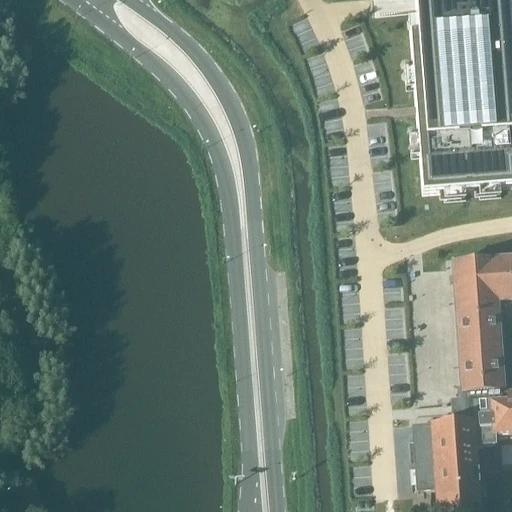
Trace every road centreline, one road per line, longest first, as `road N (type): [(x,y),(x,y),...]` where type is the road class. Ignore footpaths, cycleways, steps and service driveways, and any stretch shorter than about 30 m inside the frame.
road 1 (tertiary): [(279,511),(254,193),(241,133),(207,67),(127,0)]
road 2 (tertiary): [(84,12),(168,76),(216,144),(230,195),(252,511)]
road 3 (residential): [(309,0),(346,74),(369,256)]
road 4 (residential): [(369,256),(386,479)]
road 5 (residential): [(369,256),(511,224)]
